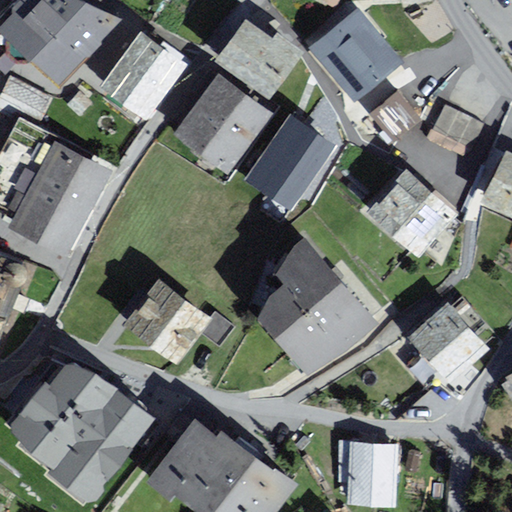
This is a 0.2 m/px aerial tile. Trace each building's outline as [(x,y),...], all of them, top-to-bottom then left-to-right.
[(113,19),(77,0),(11,0),(0,11),(0,41),(50,87),(113,19)] [(399,64),(359,12),(314,46),(354,99),(399,64)] [(213,56),(261,92),(292,51),(270,35),(265,41),(239,21),(213,56)] [(147,29),(99,93),(139,123),(188,60),(147,29)] [(172,134),(225,171),(264,116),(211,80),(172,134)] [(419,117),(396,92),(371,114),(393,140),(419,117)] [(477,125),(447,110),(431,140),(462,156),(477,125)] [(103,164),(15,116),(0,143),(0,206),(61,240),(103,164)] [(291,117),(246,180),(288,210),(333,147),(291,117)] [(511,158),(500,153),(480,196),(511,210),(511,158)] [(438,203),(404,171),(369,208),(402,240),(438,203)] [(359,318),(297,249),(240,300),(303,369),(359,318)] [(0,342),(17,301),(30,265),(0,252),(0,342)] [(214,316),(161,278),(127,324),(180,363),(214,316)] [(484,344),(448,305),(408,341),(444,380),(484,344)] [(154,418),(65,351),(4,431),(92,498),(154,418)] [(276,511),(293,491),(195,417),(152,474),(202,511),(276,511)] [(399,444),(351,442),(348,506),(396,508),(399,444)]
